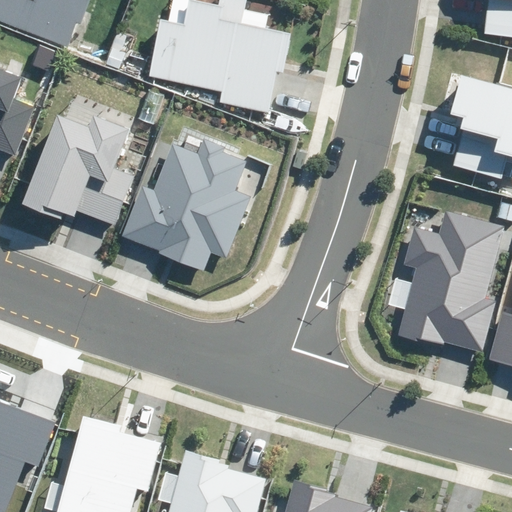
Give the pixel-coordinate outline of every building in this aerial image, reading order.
[(0,0),(0,21),(66,46),(75,23),(83,25),(92,0),(0,0)] [(220,103),(268,112),(276,73),(283,74),(291,34),(266,30),(269,15),(247,11),(248,0),(221,0),(220,5),(191,0),(173,0),(170,21),(160,19),(149,78),(222,92),(220,103)] [(511,0),(486,0),(483,33),(511,36),(511,0)] [(0,149),(16,156),(36,107),(12,98),(21,76),(0,67),(0,149)] [(502,178),(506,163),(511,164),(511,88),(461,76),(451,113),(465,117),(452,164),(502,178)] [(21,204),(62,220),(64,214),(76,219),(79,212),(114,225),(133,176),(112,167),(128,128),(95,116),(91,127),(56,114),(21,204)] [(123,236),(203,269),(210,251),(226,257),(251,198),(234,191),(246,162),(224,153),(226,148),(206,139),(200,153),(175,142),(154,192),(143,187),(123,236)] [(444,342),(482,352),(495,301),(486,298),(505,227),(444,211),(438,234),(413,227),(403,264),(417,268),(399,336),(442,347),(444,342)] [(511,314),(501,312),(488,359),(511,365),(511,314)] [(0,511),(4,511),(25,462),(38,467),(55,421),(0,399),(0,511)] [(129,511),(134,495),(146,498),(162,436),(82,415),(56,511),(129,511)] [(258,511),(268,482),(185,457),(168,511),(258,511)] [(366,511),(284,488),(277,511),(366,511)]
